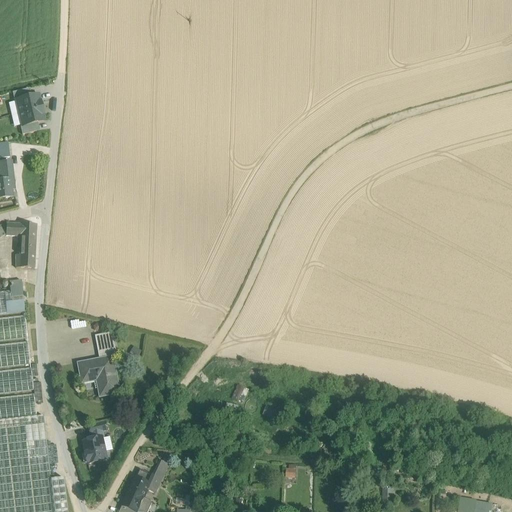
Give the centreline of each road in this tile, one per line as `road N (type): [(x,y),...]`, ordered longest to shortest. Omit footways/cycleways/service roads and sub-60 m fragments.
road 1 (track): [(148,435),(231,328),(293,198),(322,162),(379,124),(511,86)]
road 2 (residential): [(88,511),(48,369),(50,206)]
road 3 (track): [(59,127),(68,0)]
